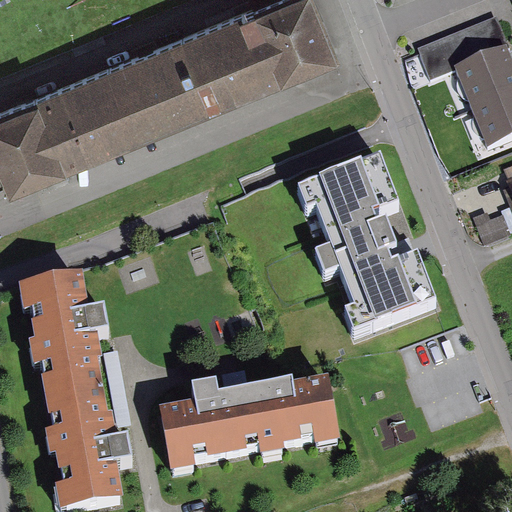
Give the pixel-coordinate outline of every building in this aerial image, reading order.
[(0,187),(6,184),(9,191),(341,52),(319,0),(255,0),(0,107),(0,187)] [(418,51),(430,81),(455,70),(507,49),(509,48),(497,19),(418,51)] [(488,151),(511,141),(511,61),(507,49),(455,70),(488,151)] [(381,161),(296,195),(306,219),(317,214),(332,252),(317,258),(326,281),(341,275),(357,314),(347,318),(356,339),(437,307),(418,259),(393,269),(390,260),(399,256),(387,226),(378,229),(375,223),(401,212),(381,161)] [(477,227),(491,222),(488,214),(474,220),(477,227)] [(485,247),(511,237),(503,217),(491,222),(477,227),(485,247)] [(60,511),(98,511),(125,507),(118,471),(133,468),(129,444),(117,446),(113,420),(109,421),(99,367),(103,367),(98,342),(110,340),(105,314),(89,317),(83,283),(20,294),(24,319),(33,317),(35,329),(32,330),(35,348),(30,348),(34,372),(43,371),(46,384),(42,385),(49,425),(52,424),(54,436),(45,438),(50,464),(56,463),(58,480),(62,479),(64,491),(57,493),(60,511)] [(112,380),(119,427),(132,425),(125,378),(112,380)] [(159,415),(171,480),(196,475),(194,466),(207,464),(208,466),(247,459),(247,456),(260,454),(261,463),(285,458),(284,453),(302,450),(301,446),(314,444),(316,452),(341,448),(329,384),(294,391),(293,388),(220,401),(218,388),(191,393),(194,409),(159,415)]
